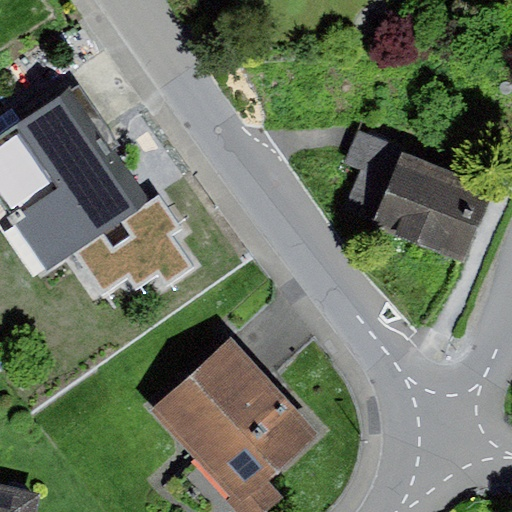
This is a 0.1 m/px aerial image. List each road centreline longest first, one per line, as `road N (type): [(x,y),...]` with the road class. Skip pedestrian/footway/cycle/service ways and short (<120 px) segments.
road 1 (tertiary): [(125,0),(439,425)]
road 2 (residential): [(439,425),(511,273)]
